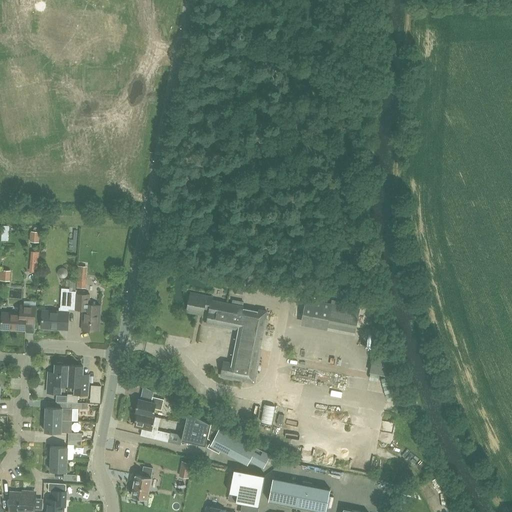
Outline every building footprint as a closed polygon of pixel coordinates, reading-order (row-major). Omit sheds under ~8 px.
[(247,27),(254,37),(269,26),(262,16),(247,27)] [(44,243),(44,232),(35,231),(35,243),(44,243)] [(76,287),(85,288),(87,267),(78,266),(76,287)] [(67,309),(75,309),(76,294),(76,290),(77,279),(70,279),(70,289),(61,288),(61,295),(68,296),(67,309)] [(85,290),(76,290),(76,294),(75,309),(84,310),(82,330),(98,331),(100,305),(89,305),(90,295),(84,294),(85,290)] [(207,324),(213,325),(223,327),(223,326),(238,329),(232,363),(224,361),(221,376),(254,383),(261,349),(260,349),(264,329),(265,329),(267,319),(266,319),(267,311),(258,309),(258,311),(243,308),(244,306),(212,300),(213,297),(191,293),(187,311),(203,314),(204,307),(210,309),(207,324)] [(329,322),(329,319),(357,324),(361,305),(333,299),(332,304),(306,298),(302,317),(329,322)] [(35,323),(36,306),(24,305),(23,313),(2,312),(1,329),(25,330),(26,323),(35,323)] [(68,329),(69,312),(43,311),(42,328),(68,329)] [(61,385),(68,385),(69,365),(63,365),(63,362),(57,362),(57,364),(56,364),(55,377),(49,377),(48,392),(60,393),(61,385)] [(88,395),(88,380),(82,379),(83,366),(69,365),(68,385),(75,386),(75,394),(88,395)] [(138,399),(136,412),(153,415),(155,408),(162,410),(164,399),(152,396),(151,402),(138,399)] [(57,402),(57,407),(46,407),(45,419),(72,420),(73,408),(83,409),(83,403),(67,402),(57,402)] [(277,427),(278,408),(268,408),(267,426),(277,427)] [(146,436),(155,438),(175,443),(177,434),(157,430),(152,429),(155,416),(136,412),(138,413),(135,425),(148,428),(146,436)] [(212,427),(188,415),(182,443),(206,448),(212,427)] [(68,432),(72,432),(72,420),(45,419),(45,432),(68,432)] [(220,428),(211,445),(247,464),(250,460),(263,467),(270,454),(220,428)] [(51,458),(67,459),(68,447),(51,446),(51,458)] [(67,459),(51,458),(50,471),(67,471),(67,459)] [(192,464),(182,462),(179,477),(189,479),(192,464)] [(153,468),(144,466),(142,475),(136,474),(132,496),(134,496),(134,499),(142,500),(143,498),(147,499),(153,468)] [(265,474),(234,469),(229,492),(237,494),(236,502),(259,506),(265,474)] [(330,489),(273,477),(269,500),(325,511),(330,489)] [(65,483),(49,483),(48,490),(51,490),(51,499),(48,499),(47,511),(63,511),(64,500),(66,500),(66,491),(65,491),(65,483)] [(26,511),(41,511),(42,510),(34,510),(35,492),(29,492),(29,493),(11,492),(10,510),(26,511)]
